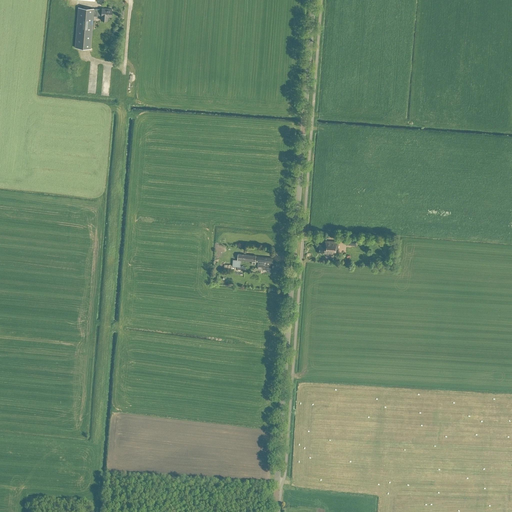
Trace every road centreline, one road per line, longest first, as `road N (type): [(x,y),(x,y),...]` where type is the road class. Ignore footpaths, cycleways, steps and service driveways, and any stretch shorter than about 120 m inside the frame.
road 1 (tertiary): [(274,511),(313,0)]
road 2 (track): [(511,140),(303,128)]
